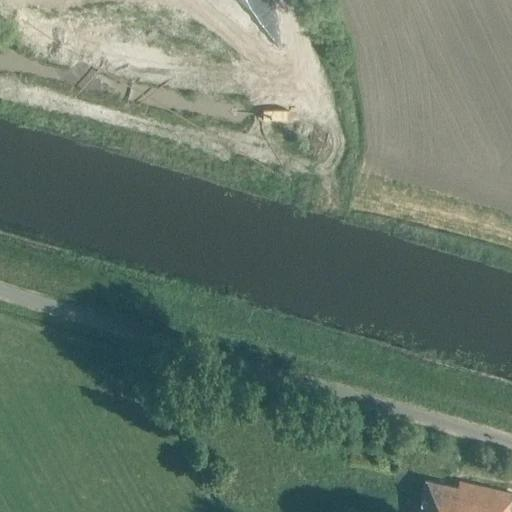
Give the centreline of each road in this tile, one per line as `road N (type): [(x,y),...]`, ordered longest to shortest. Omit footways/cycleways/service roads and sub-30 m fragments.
road 1 (unclassified): [(511,443),(0,290)]
road 2 (track): [(292,0),(295,67),(336,128),(333,188)]
road 3 (track): [(192,0),(295,67)]
